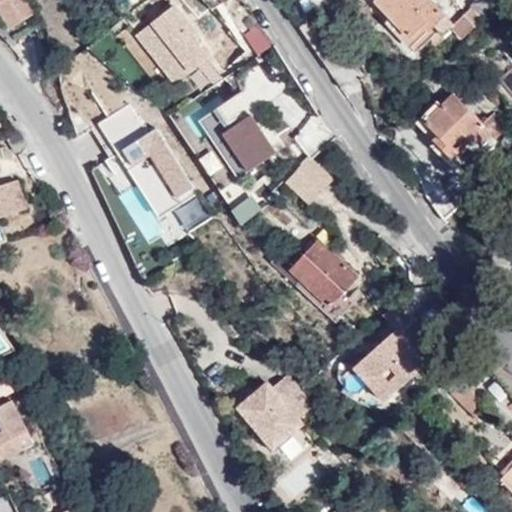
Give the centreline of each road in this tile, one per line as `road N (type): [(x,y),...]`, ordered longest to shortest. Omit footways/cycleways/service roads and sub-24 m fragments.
road 1 (residential): [(0,68),(58,155),(241,511)]
road 2 (tertiary): [(266,0),(325,95),(511,344)]
